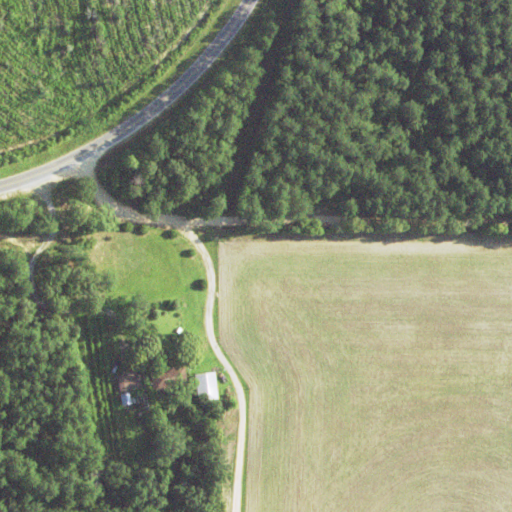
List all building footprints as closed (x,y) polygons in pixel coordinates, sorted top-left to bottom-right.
[(148,371),(183,366),(186,386),(151,391),(148,371)] [(192,374),(213,372),(216,399),(195,402),(192,374)] [(137,375),(139,386),(127,388),(127,390),(117,392),(115,375),(124,373),(125,377),(137,375)] [(118,394),(127,393),(129,404),(120,406),(118,394)] [(216,415),(229,415),(229,426),(216,426),(216,415)]
